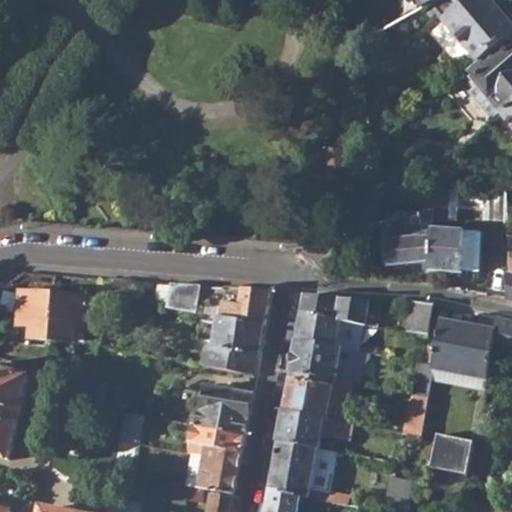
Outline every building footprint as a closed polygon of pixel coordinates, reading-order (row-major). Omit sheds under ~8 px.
[(472,0),(447,21),(480,60),(508,37),(511,34),(511,21),(493,0),(472,0)] [(480,60),(467,71),(503,112),(511,104),(511,43),(508,37),(480,60)] [(492,122),(503,112),(467,71),(457,79),(492,122)] [(511,104),(503,112),(511,123),(511,104)] [(325,152),(328,181),(350,179),(347,151),(325,152)] [(511,180),(501,189),(511,189),(511,180)] [(426,202),(426,214),(435,214),(435,202),(426,202)] [(435,230),(435,214),(426,214),(383,219),(389,267),(432,261),(435,230)] [(482,232),(435,230),(432,261),(431,271),(463,274),(463,271),(480,272),(482,232)] [(158,306),(169,308),(172,284),(163,284),(158,306)] [(169,308),(196,313),(201,287),(172,284),(169,308)] [(223,319),(265,327),(271,292),(244,290),(241,307),(226,304),(223,319)] [(32,338),(54,340),(57,295),(22,292),(20,321),(33,322),(32,338)] [(54,340),(74,341),(74,325),(87,327),(89,296),(57,295),(54,340)] [(357,323),(376,327),(379,308),(306,296),(303,313),(353,322),(357,323)] [(410,333),(429,337),(436,305),(416,303),(410,333)] [(298,340),(351,350),(355,336),(339,333),(339,328),(352,330),(353,322),(303,313),(298,340)] [(209,338),(217,340),(221,319),(213,317),(209,338)] [(494,348),(511,353),(511,322),(499,318),(496,331),(494,348)] [(221,319),(217,340),(215,349),(205,347),(202,366),(256,377),(265,327),(223,319),(221,319)] [(435,366),(435,368),(488,379),(494,348),(496,331),(443,321),(435,366)] [(352,383),(358,384),(364,352),(351,350),(298,340),(292,372),(336,380),(352,383)] [(424,389),(423,396),(430,397),(435,368),(435,366),(420,363),(417,387),(424,389)] [(0,457),(10,460),(30,379),(0,370),(0,457)] [(325,418),(330,419),(336,380),(292,372),(285,410),(325,418)] [(352,383),(336,380),(330,419),(342,421),(345,405),(348,406),(352,383)] [(93,385),(90,401),(107,404),(110,388),(93,385)] [(201,426),(245,435),(252,396),(207,388),(201,426)] [(409,434),(422,437),(430,397),(423,396),(411,394),(404,433),(409,434)] [(325,418),(285,410),(279,441),(320,449),(322,436),(345,440),(348,423),(342,421),(330,419),(325,418)] [(476,438),(490,440),(494,418),(480,415),(476,438)] [(194,426),(190,444),(205,447),(204,457),(198,487),(234,493),(245,435),(201,426),(194,426)] [(406,452),(419,452),(420,451),(422,440),(422,437),(409,434),(406,452)] [(422,440),(420,451),(431,469),(433,469),(469,477),(475,443),(439,436),(438,443),(422,440)] [(304,496),(347,504),(349,495),(332,491),(338,458),(319,454),(320,449),(279,441),(270,490),(304,496)] [(188,454),(204,457),(205,447),(190,444),(188,454)] [(319,454),(338,458),(340,452),(320,449),(319,454)] [(469,477),(433,469),(429,487),(465,494),(469,477)] [(407,511),(414,481),(392,477),(387,498),(394,511),(407,511)] [(266,511),(300,511),(304,496),(270,490),(266,511)] [(208,511),(230,511),(233,499),(212,495),(208,511)] [(461,511),(485,511),(487,505),(464,501),(461,511)]
